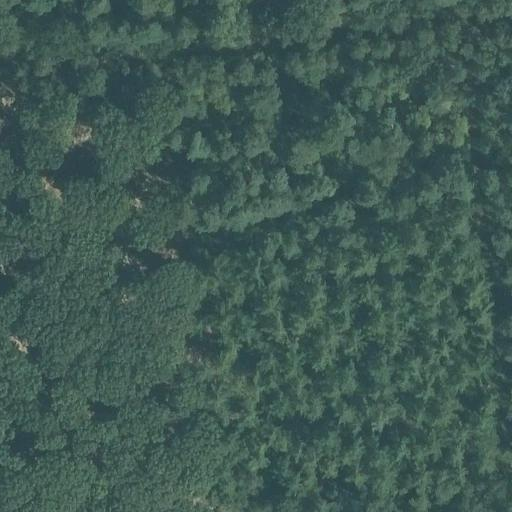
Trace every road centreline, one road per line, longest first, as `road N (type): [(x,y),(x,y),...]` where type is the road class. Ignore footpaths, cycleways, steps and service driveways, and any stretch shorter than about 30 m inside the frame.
road 1 (track): [(453,0),(490,511)]
road 2 (track): [(0,466),(511,464)]
road 3 (track): [(337,17),(0,68)]
road 4 (track): [(330,0),(337,17),(444,0)]
